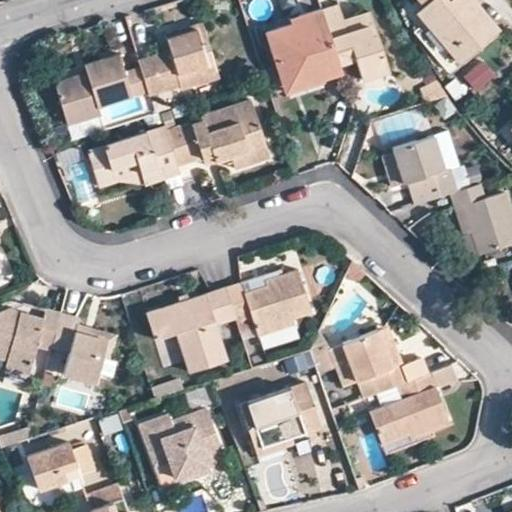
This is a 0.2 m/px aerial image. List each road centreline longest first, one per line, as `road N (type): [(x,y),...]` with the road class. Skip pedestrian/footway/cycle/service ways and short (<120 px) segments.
road 1 (residential): [(511,380),(504,364),(322,200),(131,260),(83,259),(52,232),(0,105)]
road 2 (residential): [(369,511),(509,448)]
